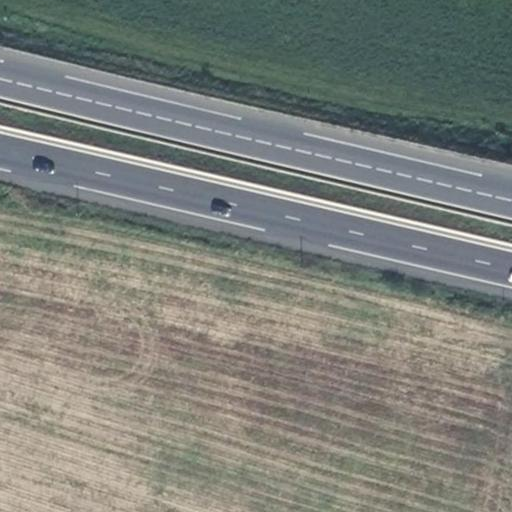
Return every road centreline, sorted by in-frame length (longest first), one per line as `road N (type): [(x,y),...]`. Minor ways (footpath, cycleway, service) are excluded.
road 1 (trunk): [(511,200),(0,79)]
road 2 (trunk): [(0,150),(511,268)]
